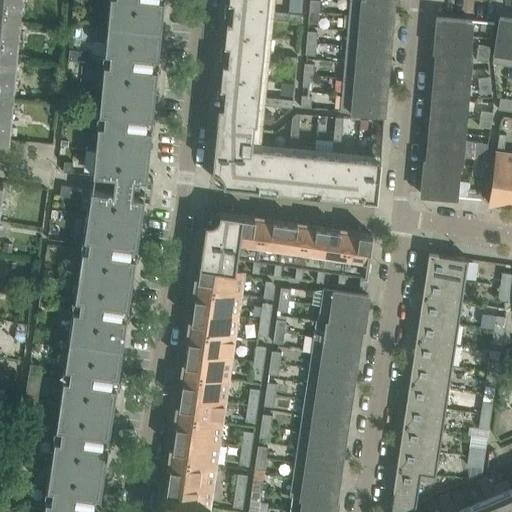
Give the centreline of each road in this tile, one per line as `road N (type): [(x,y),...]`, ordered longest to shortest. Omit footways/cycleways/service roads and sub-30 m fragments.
road 1 (residential): [(202,0),(136,511)]
road 2 (residential): [(361,511),(400,219)]
road 3 (residential): [(400,219),(417,0)]
